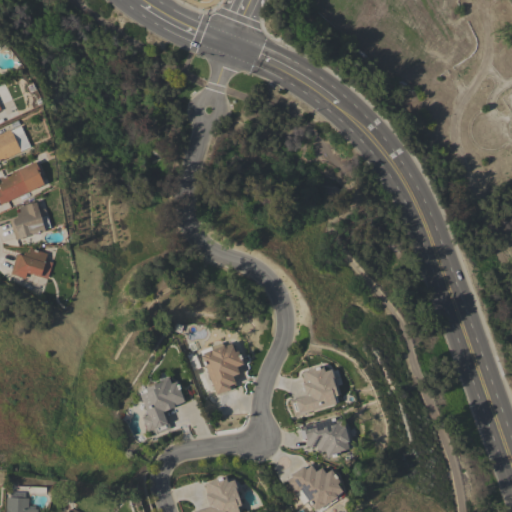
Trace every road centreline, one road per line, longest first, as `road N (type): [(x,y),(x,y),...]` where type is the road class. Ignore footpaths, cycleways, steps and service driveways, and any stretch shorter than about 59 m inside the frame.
road 1 (residential): [(232,36),(182,207),(201,248),(270,283),(280,338),(262,384),(257,444),(165,462)]
road 2 (secondary): [(226,55),(309,97),(378,162),(416,226),(511,495)]
road 3 (secondary): [(511,440),(424,202),(379,134),(342,97)]
road 4 (secondary): [(342,97),(232,36)]
